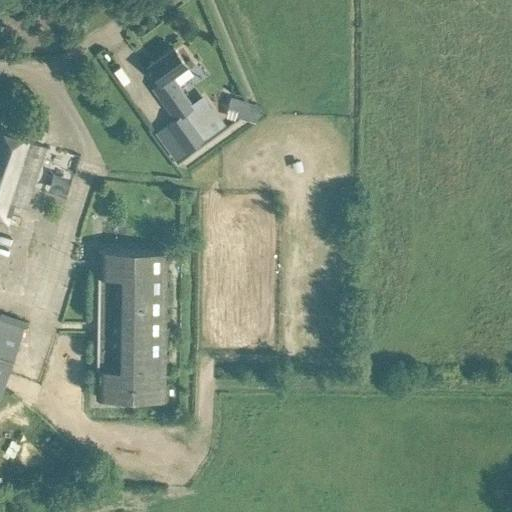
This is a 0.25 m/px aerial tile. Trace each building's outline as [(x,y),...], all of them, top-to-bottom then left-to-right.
[(161,82),(163,81),(167,86),(157,93),(176,118),(167,125),(185,149),(221,123),(203,98),(193,105),(171,75),(187,63),(174,45),(148,63),(161,82)] [(249,102),(244,117),(255,120),(259,105),(249,102)] [(26,206),(45,145),(0,130),(0,218),(8,221),(14,202),(26,206)] [(100,248),(97,396),(165,397),(168,249),(100,248)] [(0,319),(0,388),(3,389),(24,327),(0,319)]
